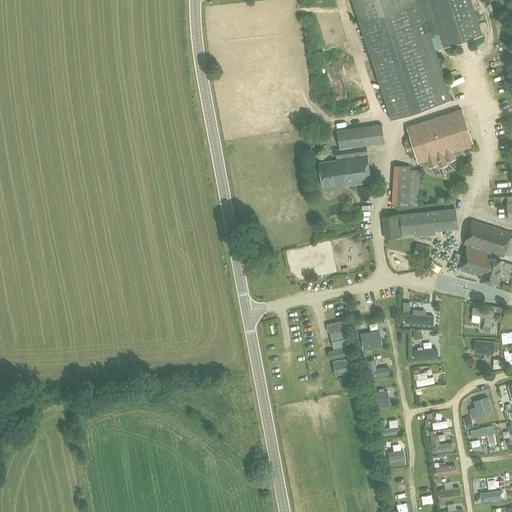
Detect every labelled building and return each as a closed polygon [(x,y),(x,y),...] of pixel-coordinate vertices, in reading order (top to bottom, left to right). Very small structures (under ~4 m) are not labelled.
[(352,0),(392,120),(452,100),(435,48),(444,45),(444,46),(482,33),(471,0),(352,0)] [(427,160),(429,166),(456,158),(454,151),(474,145),(462,109),(407,126),(410,134),(405,142),(410,158),(417,156),(419,162),(427,160)] [(337,159),(320,162),(323,186),(324,186),(325,191),(334,190),(333,185),(343,183),(343,185),(372,181),(368,155),(366,145),(385,142),(382,123),(338,130),(340,148),(335,149),(337,159)] [(392,204),(417,205),(420,170),(409,169),(410,166),(394,165),(392,204)] [(400,214),(402,234),(458,228),(456,208),(400,214)] [(383,216),(385,238),(401,236),(399,214),(383,216)] [(481,279),(496,284),(503,261),(503,260),(491,255),(492,252),(504,256),(506,251),(511,253),(511,236),(511,232),(472,219),(464,244),(467,244),(460,269),(482,276),(481,279)] [(354,240),(359,242),(362,236),(357,234),(354,240)] [(413,255),(428,259),(431,247),(417,243),(413,255)] [(485,320),(483,331),(490,332),(494,311),(474,307),(472,314),(483,316),(483,320),(485,320)] [(405,323),(433,325),(434,316),(419,315),(419,310),(413,310),(413,315),(406,314),(405,323)] [(422,329),(414,330),(414,339),(423,338),(422,329)] [(494,341),(476,339),(476,341),(475,341),(474,351),(475,351),(475,352),(494,354),(494,351),(498,351),(499,342),(494,341)] [(380,350),(381,344),(366,340),(364,346),(380,350)] [(370,359),(368,368),(384,371),(385,362),(370,359)] [(501,359),(496,359),(495,368),(505,367),(501,359)] [(416,378),(417,384),(434,382),(433,376),(416,378)] [(374,381),(373,390),(388,392),(389,383),(374,381)] [(425,397),(426,404),(442,401),(440,394),(436,395),(435,390),(427,392),(428,397),(425,397)] [(492,411),(488,397),(474,401),(476,407),(470,409),(472,417),(492,411)] [(427,423),(428,429),(446,426),(446,421),(442,421),(441,419),(437,419),(437,422),(430,423),(428,423),(427,423)] [(474,425),(472,419),(464,421),(466,428),(474,425)] [(387,438),(397,435),(394,426),(384,429),(387,438)] [(420,427),(410,429),(413,440),(422,438),(420,427)] [(483,427),(484,438),(495,438),(495,427),(483,427)] [(458,450),(457,441),(434,442),(434,451),(458,450)] [(435,470),(436,476),(456,472),(455,466),(435,470)] [(429,478),(421,480),(423,486),(431,483),(429,478)] [(439,485),(441,496),(460,493),(459,487),(451,488),(450,483),(439,485)] [(448,509),(448,511),(462,511),(462,507),(459,507),(458,503),(444,505),(445,509),(448,509)]
